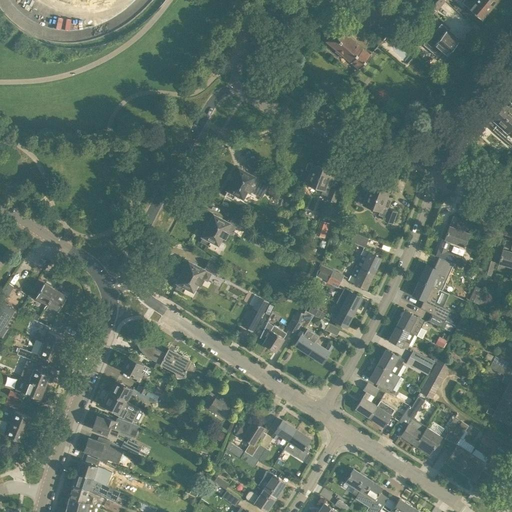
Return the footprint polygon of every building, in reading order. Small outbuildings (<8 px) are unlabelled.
[(375,0),(367,0),(361,8),(379,23),(381,22),(388,29),(396,20),(388,13),(389,12),(375,0)] [(429,0),(426,4),(435,11),(440,5),(434,0),(429,0)] [(492,6),(485,0),(464,0),(462,3),(480,19),(492,6)] [(458,42),(445,31),(447,29),(441,24),(423,45),(436,56),(441,51),(447,57),(448,56),(454,49),(453,48),(458,42)] [(335,25),(323,39),(359,70),(371,56),(335,25)] [(497,123),(507,132),(511,126),(511,105),(510,103),(507,107),(504,104),(488,123),(493,128),(497,123)] [(331,171),(308,163),(307,163),(305,170),(309,171),(304,184),(322,190),(321,194),(328,197),(326,200),(335,203),(340,191),(329,187),(333,176),(329,175),(331,171)] [(261,181),(264,183),(269,172),(258,167),(253,177),(238,168),(226,190),(227,190),(224,195),(233,200),(235,195),(244,199),(248,192),(249,192),(252,187),(257,189),(261,181)] [(392,224),(397,212),(387,208),(390,198),(386,196),(388,192),(365,184),(365,185),(364,185),(362,191),(366,192),(361,205),(379,211),(378,215),(385,218),(384,221),(392,224)] [(233,214),(229,223),(213,214),(202,236),(199,242),(208,246),(211,241),(219,245),(223,238),(225,239),(228,233),(232,236),(236,228),(239,230),(241,228),(250,233),(253,228),(243,223),(245,220),(233,214)] [(248,215),(244,221),(256,228),(260,222),(248,215)] [(441,238),(438,248),(436,247),(434,255),(445,259),(447,260),(450,252),(448,252),(451,243),(464,248),(469,233),(456,228),(459,219),(453,216),(444,239),(441,238)] [(329,223),(320,220),(316,235),(325,238),(329,223)] [(365,245),(368,239),(355,233),(352,239),(365,245)] [(511,241),(505,239),(496,270),(503,272),(505,266),(511,267),(511,241)] [(374,273),(380,259),(380,258),(362,250),(360,255),(361,255),(356,264),(374,273)] [(419,279),(437,287),(447,292),(459,266),(455,263),(447,260),(445,259),(440,271),(426,265),(419,279)] [(220,266),(209,260),(203,270),(188,261),(177,283),(174,288),(183,293),(186,288),(194,292),(198,284),(200,286),(203,280),(207,282),(211,275),(215,276),(220,266)] [(483,274),(490,276),(494,262),(487,260),(483,274)] [(341,281),(344,275),(333,270),(333,269),(321,264),(319,270),(321,271),(341,281)] [(366,289),(374,273),(356,264),(350,275),(348,280),(366,289)] [(313,279),(295,271),(289,283),(307,292),(313,279)] [(327,283),(338,288),(341,281),(321,271),(317,276),(327,281),(327,283)] [(440,289),(437,288),(437,287),(419,279),(412,295),(424,301),(420,308),(445,320),(450,310),(434,303),(440,289)] [(34,299),(45,306),(55,290),(44,283),(36,297),(35,297),(34,299)] [(469,300),(483,307),(486,303),(484,302),(488,292),(475,286),(469,300)] [(283,287),(280,296),(292,300),(296,291),(283,287)] [(343,288),(336,302),(354,312),(362,298),(343,288)] [(57,313),(58,311),(67,296),(55,290),(45,306),(57,313)] [(0,334),(2,336),(7,328),(4,326),(15,309),(1,300),(0,301),(0,334)] [(346,327),(354,312),(336,302),(336,303),(341,306),(336,316),(331,313),(329,317),(346,327)] [(244,326),(255,332),(265,313),(254,307),(244,326)] [(308,311),(314,314),(323,319),(325,314),(315,308),(314,309),(310,307),(308,311)] [(293,345),(308,354),(316,342),(319,336),(306,327),(314,314),(308,311),(305,310),(304,313),(301,323),(297,329),(302,332),(293,345)] [(294,334),(297,329),(301,323),(304,313),(296,311),(293,320),(287,330),(294,334)] [(405,311),(397,325),(416,335),(424,321),(405,311)] [(39,315),(33,312),(31,317),(36,320),(39,315)] [(431,315),(428,321),(445,330),(448,323),(431,315)] [(67,325),(55,320),(52,327),(64,332),(67,325)] [(324,330),(336,336),(340,329),(328,323),(324,330)] [(283,338),(286,333),(273,325),(270,330),(266,336),(267,337),(263,344),(275,352),(283,339),(283,338)] [(416,335),(397,325),(389,340),(406,350),(414,335),(416,336),(416,335)] [(60,349),(60,347),(64,337),(49,331),(49,330),(47,330),(42,340),(42,342),(60,349)] [(168,349),(166,353),(158,349),(155,348),(151,345),(150,344),(149,343),(148,340),(147,338),(136,342),(138,347),(141,352),(143,354),(148,357),(151,359),(160,364),(160,365),(171,370),(173,372),(174,373),(175,374),(176,377),(185,376),(185,372),(185,370),(194,371),(194,366),(194,365),(193,363),(192,363),(190,361),(190,360),(168,349)] [(446,342),(439,338),(435,345),(443,349),(446,342)] [(55,361),(60,349),(42,342),(35,340),(30,352),(19,348),(17,353),(39,361),(41,356),(55,361)] [(329,344),(326,348),(316,342),(308,354),(322,363),(333,346),(329,344)] [(409,351),(412,352),(409,357),(431,368),(434,362),(411,349),(409,351)] [(401,364),(403,360),(386,350),(378,364),(395,374),(400,364),(401,364)] [(44,373),(47,366),(38,363),(39,361),(17,353),(17,355),(36,362),(35,363),(26,360),(21,375),(46,385),(50,375),(44,373)] [(492,361),(494,356),(487,353),(485,357),(492,361)] [(505,368),(508,362),(495,355),(494,356),(492,361),(505,368)] [(150,372),(149,369),(144,366),(144,365),(128,357),(121,371),(139,380),(142,374),(145,376),(149,375),(150,372)] [(409,357),(405,363),(427,375),(431,368),(409,357)] [(438,359),(435,365),(446,371),(449,365),(438,359)] [(489,367),(503,373),(505,368),(492,361),(489,367)] [(369,379),(380,385),(387,389),(387,388),(392,391),(400,377),(394,374),(395,374),(378,364),(369,379)] [(435,365),(432,370),(443,377),(446,371),(435,365)] [(429,376),(440,382),(443,377),(432,370),(429,376)] [(15,386),(17,378),(8,376),(6,384),(15,386)] [(426,382),(437,388),(440,382),(429,376),(426,382)] [(511,380),(503,376),(501,382),(507,385),(501,397),(511,402),(511,380)] [(40,399),(45,387),(27,380),(22,392),(23,393),(40,399)] [(116,380),(109,392),(127,401),(131,394),(135,396),(136,394),(155,404),(159,396),(139,385),(136,391),(116,380)] [(423,387),(434,393),(437,388),(426,382),(423,387)] [(369,418),(380,401),(377,405),(367,399),(370,395),(374,397),(379,389),(368,383),(363,390),(366,392),(355,409),(369,418)] [(153,390),(154,393),(159,396),(162,390),(159,389),(156,387),(154,388),(153,390)] [(434,393),(423,387),(420,392),(431,398),(434,393)] [(21,400),(23,396),(11,392),(9,395),(21,400)] [(140,408),(127,401),(109,392),(103,405),(114,411),(114,412),(119,415),(118,417),(132,423),(140,408)] [(231,407),(219,399),(218,400),(209,394),(210,392),(201,405),(212,412),(212,411),(213,410),(224,417),(231,407)] [(18,409),(21,400),(9,395),(6,404),(18,409)] [(506,423),(511,411),(511,402),(501,397),(494,410),(488,407),(486,413),(506,423)] [(394,410),(380,401),(369,418),(383,427),(386,423),(387,424),(390,420),(388,419),(394,410)] [(401,435),(415,445),(426,427),(412,418),(420,405),(415,401),(411,407),(409,406),(402,416),(410,420),(401,435)] [(10,421),(27,427),(31,417),(14,411),(10,421)] [(128,433),(132,423),(118,417),(118,418),(117,418),(116,422),(103,417),(102,418),(96,416),(92,429),(107,434),(117,438),(120,430),(128,433)] [(462,421),(455,417),(454,417),(444,432),(447,434),(445,438),(448,440),(449,439),(450,439),(462,421)] [(27,427),(10,421),(4,435),(21,442),(27,427)] [(262,440),(265,435),(261,432),(264,428),(253,421),(247,429),(241,425),(236,433),(235,434),(249,443),(244,451),(247,453),(251,456),(259,444),(255,442),(258,437),(262,440)] [(282,421),(271,437),(275,440),(279,435),(289,441),(296,430),(282,421)] [(456,444),(468,425),(462,421),(450,439),(456,444)] [(436,446),(442,437),(426,427),(415,445),(429,454),(434,446),(433,446),(434,445),(436,446)] [(225,434),(216,430),(213,437),(221,441),(225,434)] [(296,430),(289,441),(298,447),(295,453),(299,455),(310,439),(296,430)] [(494,450),(498,444),(484,435),(480,441),(494,450)] [(98,436),(97,441),(88,438),(84,451),(84,452),(84,453),(99,460),(106,463),(107,461),(119,465),(124,448),(123,448),(121,447),(113,443),(111,440),(98,436)] [(124,448),(128,450),(138,455),(142,447),(127,439),(123,448),(124,448)] [(270,452),(265,448),(259,444),(251,456),(258,460),(259,459),(263,462),(270,452)] [(460,472),(472,454),(457,445),(446,462),(460,472)] [(84,453),(77,473),(93,478),(92,479),(101,483),(106,485),(112,472),(98,466),(99,460),(84,453)] [(251,456),(247,453),(242,459),(253,467),(258,460),(251,456)] [(472,454),(460,472),(474,480),(485,463),(472,454)] [(351,493),(356,496),(360,491),(367,478),(353,469),(345,481),(355,488),(351,493)] [(263,488),(276,497),(286,482),(272,474),(272,473),(266,471),(262,478),(267,482),(263,488)] [(93,478),(77,473),(74,484),(90,489),(89,490),(104,497),(109,486),(106,485),(101,483),(92,479),(93,478)] [(225,489),(229,484),(217,476),(213,481),(225,489)] [(387,498),(379,492),(382,488),(367,478),(360,491),(356,496),(364,501),(371,505),(372,503),(381,508),(387,498)] [(90,489),(74,484),(69,498),(89,503),(95,506),(101,509),(106,499),(103,497),(104,497),(89,490),(90,489)] [(200,489),(193,486),(189,493),(196,497),(200,489)] [(276,497),(263,488),(258,496),(252,492),(251,491),(249,491),(248,492),(246,495),(245,497),(245,498),(246,498),(246,499),(256,506),(256,505),(266,511),(276,497)] [(235,507),(240,500),(226,490),(221,497),(235,507)] [(94,509),(95,506),(89,503),(69,498),(67,507),(83,511),(101,511),(102,511),(94,509)] [(391,511),(410,511),(413,507),(399,498),(391,511)] [(345,511),(349,507),(338,500),(334,505),(345,511)] [(317,511),(337,511),(324,503),(317,511)]
